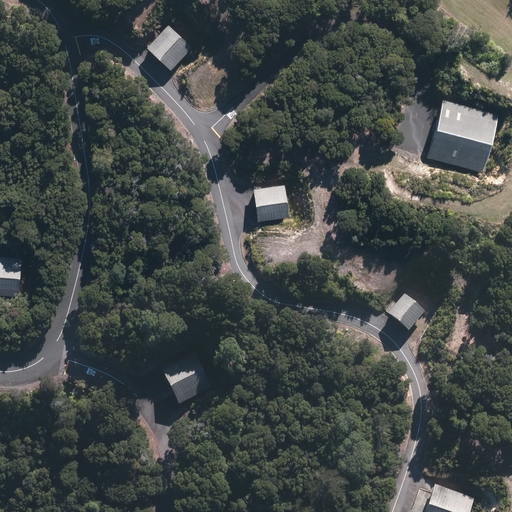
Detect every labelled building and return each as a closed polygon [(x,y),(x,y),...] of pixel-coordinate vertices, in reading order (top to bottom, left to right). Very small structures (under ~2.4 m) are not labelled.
[(173,22),(145,51),(171,75),(198,47),(173,22)] [(496,119),(437,103),(422,158),(480,174),(496,119)] [(294,184),(250,191),(256,229),(300,221),(294,184)] [(24,257),(0,257),(0,296),(25,296),(24,257)] [(405,291),(382,316),(404,336),(427,311),(405,291)] [(198,349),(158,372),(178,405),(217,383),(198,349)] [(465,511),(467,508),(426,492),(418,511),(465,511)]
